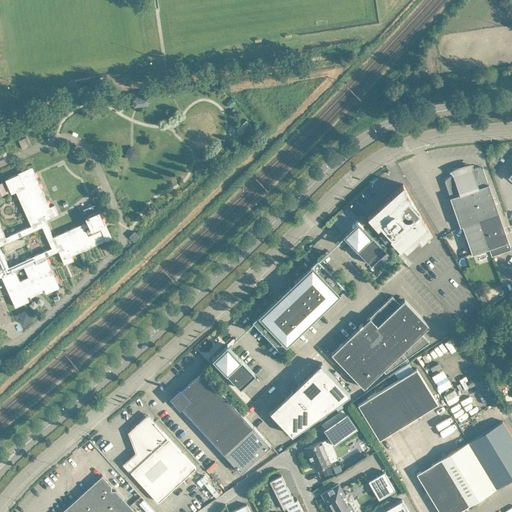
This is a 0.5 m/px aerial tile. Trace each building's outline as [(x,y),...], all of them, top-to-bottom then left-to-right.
[(460,226),(463,225),(479,219),(489,248),(492,255),(511,248),(488,184),(482,167),(473,168),(473,167),(469,167),(465,168),(460,170),(460,168),(452,169),(453,174),(451,174),(452,175),(444,180),(450,197),(460,226)] [(50,206),(34,172),(34,171),(21,177),(19,173),(5,179),(11,193),(16,191),(31,225),(45,220),(58,214),(54,204),(50,206)] [(403,184),(375,209),(377,210),(372,215),(407,254),(418,244),(417,243),(419,241),(423,245),(432,236),(403,184)] [(107,239),(101,226),(105,224),(99,211),(85,217),(87,221),(53,237),(58,251),(64,263),(73,259),(71,255),(107,239)] [(489,248),(479,219),(463,225),(473,253),(471,253),(472,254),(476,252),(477,255),(485,252),(485,249),(489,248)] [(0,276),(2,276),(46,256),(58,251),(53,237),(45,220),(31,225),(5,237),(0,239),(0,276)] [(386,250),(362,225),(357,220),(343,234),(371,264),(386,250)] [(46,293),(59,287),(46,256),(2,276),(15,307),(29,301),(27,296),(29,295),(44,288),(46,293)] [(478,266),(486,265),(485,258),(476,260),(478,266)] [(346,288),(336,278),(317,259),(294,281),(296,283),(288,290),(287,289),(284,292),(285,293),(277,300),(276,298),(252,321),(280,350),(346,288)] [(359,326),(331,353),(364,387),(383,370),(385,373),(429,344),(421,335),(429,327),(405,301),(400,305),(392,296),(362,323),(359,326)] [(345,298),(340,300),(345,310),(350,308),(345,298)] [(255,374),(237,356),(227,344),(212,359),(240,389),(255,374)] [(432,364),(439,359),(434,351),(426,357),(432,364)] [(449,369),(458,363),(453,355),(444,361),(449,369)] [(292,435),(350,394),(321,364),(322,363),(322,362),(269,413),(271,412),(292,435)] [(379,439),(438,403),(416,368),(358,404),(379,439)] [(253,427),(202,370),(172,398),(223,454),(253,427)] [(432,373),(426,377),(430,384),(437,380),(432,373)] [(324,448),(334,444),(357,427),(347,412),(323,429),(330,438),(321,441),(304,448),(308,458),(310,458),(315,469),(322,466),(323,468),(330,465),(329,463),(330,462),(324,448)] [(196,467),(155,422),(148,415),(129,432),(143,460),(130,471),(158,502),(196,467)] [(511,436),(502,421),(468,442),(418,472),(441,511),(456,511),(511,478),(511,436)] [(240,473),(271,445),(253,427),(223,454),(240,473)] [(384,472),(366,482),(377,502),(395,492),(384,472)] [(135,511),(116,490),(111,490),(111,485),(102,475),(65,508),(60,511),(135,511)] [(288,511),(301,511),(303,511),(297,500),(294,501),(281,475),(270,481),(284,509),(287,508),(288,511)] [(334,511),(354,511),(350,503),(347,504),(343,496),(345,495),(338,484),(321,494),(328,505),(330,503),(335,511),(334,511)] [(409,511),(402,499),(384,509),(385,511),(409,511)]
